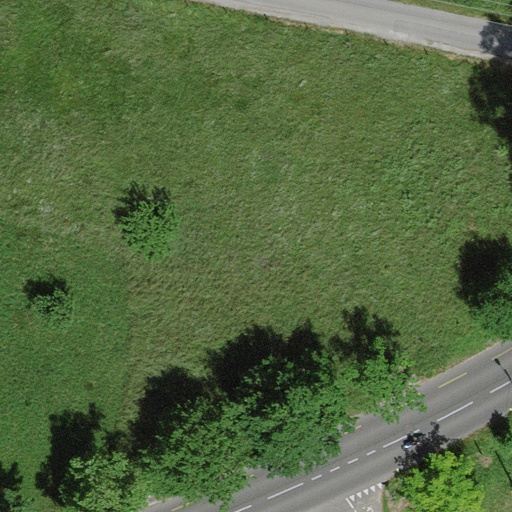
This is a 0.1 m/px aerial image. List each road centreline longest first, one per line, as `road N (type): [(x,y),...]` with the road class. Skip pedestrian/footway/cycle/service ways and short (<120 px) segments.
road 1 (unclassified): [(511,46),(280,0)]
road 2 (tertiary): [(324,468),(511,374)]
